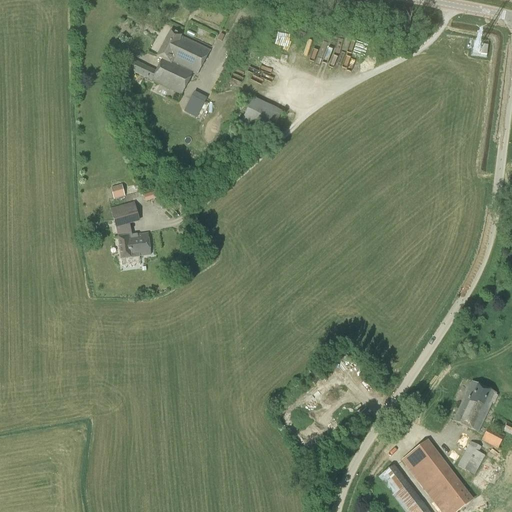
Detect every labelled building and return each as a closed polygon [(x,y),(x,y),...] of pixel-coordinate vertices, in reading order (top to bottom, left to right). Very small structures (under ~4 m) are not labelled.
[(197,76),(209,51),(181,37),(181,36),(171,30),(157,58),(161,60),(156,71),(132,60),(127,70),(181,96),(192,73),(197,76)] [(315,41),(311,57),(316,58),(320,43),(315,41)] [(207,100),(194,93),(186,107),(199,114),(207,100)] [(267,143),(282,112),(253,98),(238,129),(267,143)] [(115,200),(125,197),(122,186),(112,188),(115,200)] [(116,228),(140,222),(135,205),(111,211),(116,228)] [(121,259),(151,256),(148,234),(118,238),(121,259)] [(494,405),(498,397),(495,395),(496,394),(472,383),(453,422),(477,433),(491,403),(494,405)] [(497,450),(505,436),(489,427),(481,441),(497,450)] [(442,511),(457,511),(472,501),(427,442),(403,460),(442,511)] [(474,476),(485,456),(479,453),(481,449),(470,443),(457,467),(474,476)] [(404,511),(427,511),(393,466),(378,477),(404,511)]
